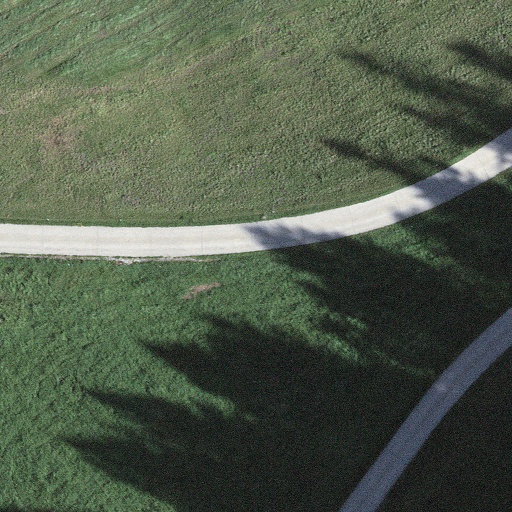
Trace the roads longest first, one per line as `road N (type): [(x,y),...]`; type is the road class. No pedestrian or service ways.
road 1 (unclassified): [(0,236),(144,243),(326,227),(405,203),(511,145)]
road 2 (unclassified): [(511,326),(465,369),(355,511)]
